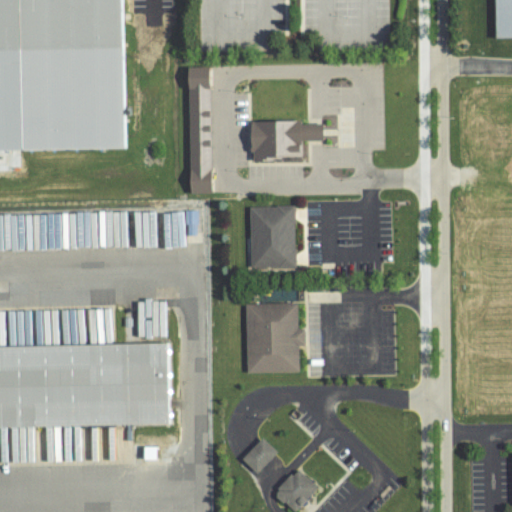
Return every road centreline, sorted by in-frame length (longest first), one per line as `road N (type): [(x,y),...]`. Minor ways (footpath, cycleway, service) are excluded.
road 1 (residential): [(446,511),(441,0)]
road 2 (residential): [(423,0),(426,511)]
